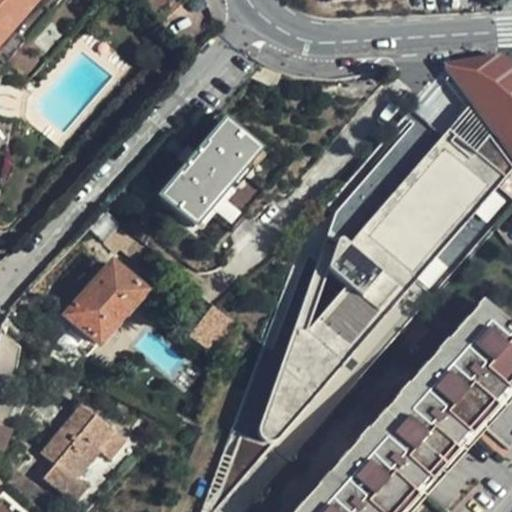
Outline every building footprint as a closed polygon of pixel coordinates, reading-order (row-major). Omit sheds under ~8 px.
[(0,0),(0,43),(40,0),(0,0)] [(487,132),(511,165),(511,67),(490,60),(441,69),(450,82),(459,95),(487,132)] [(509,171),(464,111),(440,139),(326,269),(343,287),(302,338),(336,366),(412,281),(494,188),(509,171)] [(273,440),(336,366),(302,338),(343,287),(326,269),(440,139),(418,119),(331,221),(258,431),(258,443),(273,440)] [(195,229),(260,152),(225,124),(160,200),(195,229)] [(114,262),(111,266),(97,255),(55,304),(107,349),(152,298),(114,262)] [(213,305),(189,334),(212,353),(236,323),(213,305)] [(507,330),(481,307),(297,511),(401,511),(511,390),(511,328),(510,327),(507,330)] [(409,511),(511,399),(511,390),(401,511),(409,511)] [(100,454),(116,434),(84,406),(43,454),(55,463),(42,478),(73,505),(87,489),(77,480),(100,454)] [(125,442),(116,434),(100,454),(109,462),(125,442)] [(0,468),(0,471),(31,502),(42,492),(9,459),(0,468)] [(0,511),(16,511),(4,500),(0,503),(0,511)]
